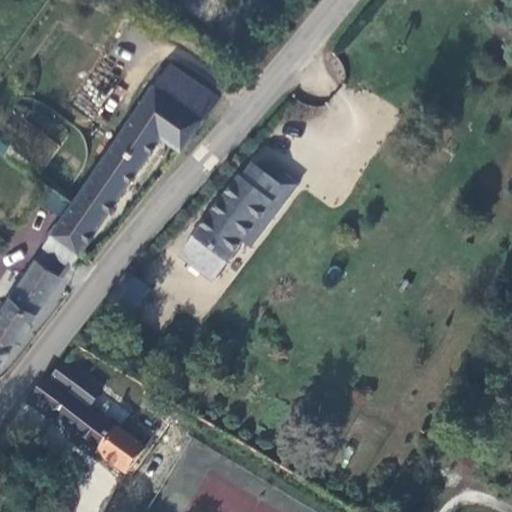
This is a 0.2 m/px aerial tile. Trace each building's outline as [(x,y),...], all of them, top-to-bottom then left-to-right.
[(181,149),(218,100),(169,66),(54,232),(81,251),(162,136),(181,149)] [(0,137),(40,170),(60,146),(16,110),(0,129),(0,137)] [(244,179),(183,257),(215,282),(245,243),(252,248),(266,230),(259,225),(276,203),(272,201),(283,187),(276,181),(256,166),(245,180),(244,179)] [(276,203),(259,225),(266,230),(301,186),(283,171),(276,181),(283,187),(272,201),(276,203)] [(57,216),(67,200),(50,188),(39,204),(57,216)] [(71,266),(81,251),(54,232),(45,247),(71,266)] [(114,301),(135,316),(154,291),(140,280),(130,273),(111,299),(114,301)] [(21,304),(38,316),(57,289),(41,276),(21,304)] [(0,317),(0,370),(38,316),(21,304),(13,298),(0,317)] [(114,301),(104,315),(125,332),(137,318),(135,316),(114,301)] [(55,379),(91,406),(102,393),(66,365),(55,379)] [(31,401),(33,403),(124,474),(146,448),(91,406),(55,379),(51,377),(31,401)] [(127,388),(141,396),(146,386),(132,378),(127,388)] [(159,407),(165,397),(146,386),(141,396),(159,407)]
